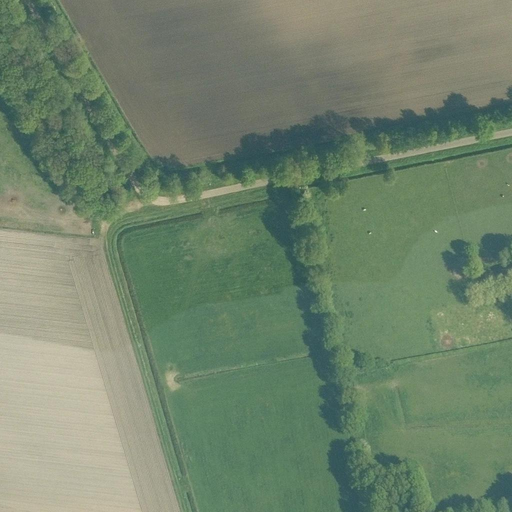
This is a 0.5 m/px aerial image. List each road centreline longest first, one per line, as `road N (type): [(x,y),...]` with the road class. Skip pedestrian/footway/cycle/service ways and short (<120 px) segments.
road 1 (unclassified): [(511,131),(160,201),(134,183),(27,0)]
road 2 (track): [(181,511),(103,233),(110,218),(147,196)]
